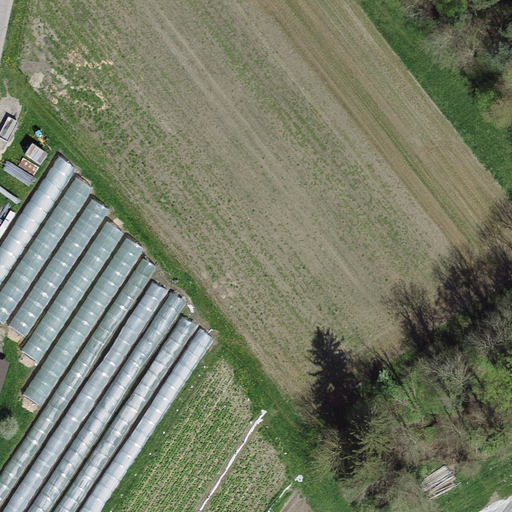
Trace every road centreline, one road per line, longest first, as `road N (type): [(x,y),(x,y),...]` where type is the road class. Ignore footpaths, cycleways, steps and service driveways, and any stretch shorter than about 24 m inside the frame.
road 1 (track): [(371,511),(333,485),(323,442),(330,422),(346,402),(511,286)]
road 2 (track): [(511,115),(385,0)]
road 3 (track): [(511,463),(392,511)]
